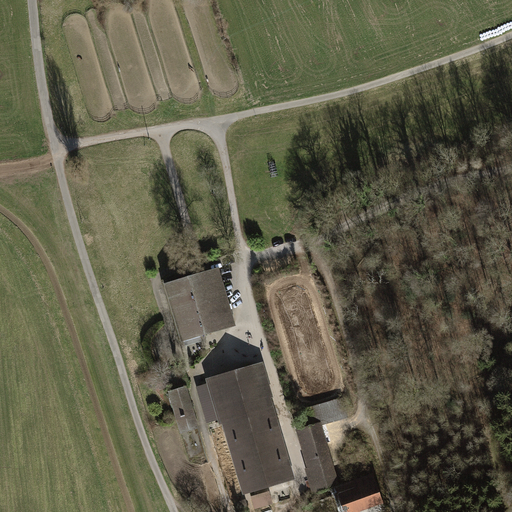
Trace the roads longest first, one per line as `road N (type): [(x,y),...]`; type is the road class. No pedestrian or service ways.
road 1 (track): [(56,146),(92,282),(174,511)]
road 2 (track): [(217,120),(371,85),(511,34)]
road 3 (track): [(511,172),(394,203),(321,239),(243,259)]
road 4 (track): [(394,511),(321,239)]
road 5 (track): [(243,259),(303,490)]
road 6 (track): [(159,129),(199,266),(243,259)]
road 7 (track): [(505,511),(495,395),(511,339)]
road 8 (track): [(217,120),(243,259)]
